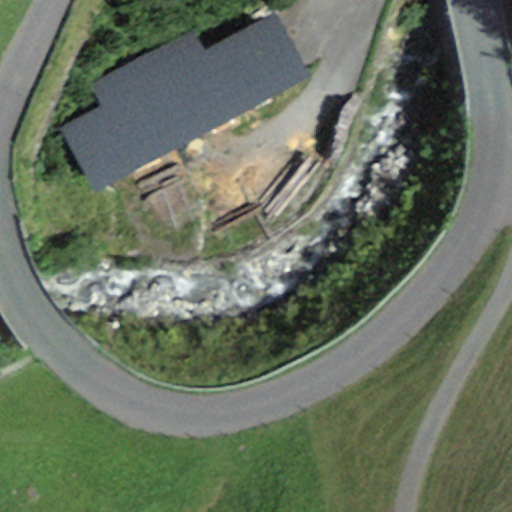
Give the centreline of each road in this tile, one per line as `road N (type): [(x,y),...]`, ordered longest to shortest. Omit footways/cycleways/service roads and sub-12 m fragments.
road 1 (residential): [(467,0),(496,130),(485,203),(390,331),(312,384),(278,400),(198,416),(121,398),(45,334),(0,238)]
road 2 (residential): [(0,113),(52,0)]
